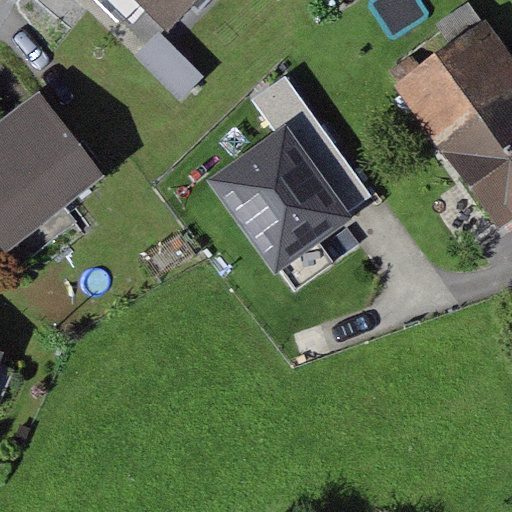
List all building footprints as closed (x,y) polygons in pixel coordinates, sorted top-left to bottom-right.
[(210,0),(133,0),(173,38),(210,0)] [(400,91),(447,155),(511,108),(511,49),(493,23),(400,91)] [(284,135),(290,130),(353,217),(379,198),(304,94),(272,118),(284,135)] [(0,252),(6,260),(110,180),(44,96),(23,112),(0,129),(0,252)] [(511,108),(447,155),(505,235),(511,230),(511,108)] [(213,186),(281,279),(357,224),(353,217),(290,130),(284,135),(213,186)]
